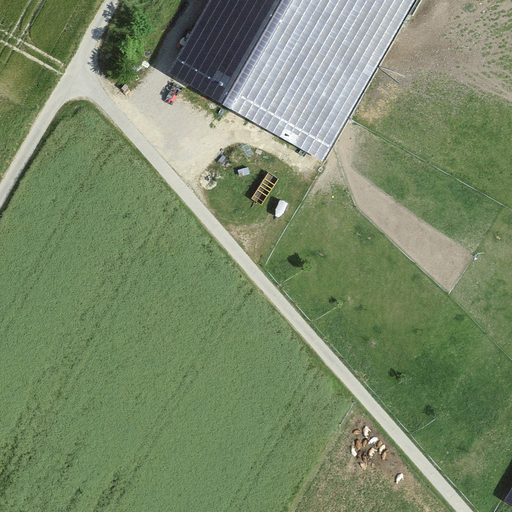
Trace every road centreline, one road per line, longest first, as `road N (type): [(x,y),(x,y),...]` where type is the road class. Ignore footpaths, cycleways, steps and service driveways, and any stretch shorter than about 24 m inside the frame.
road 1 (track): [(467,511),(75,69)]
road 2 (track): [(75,69),(0,199)]
